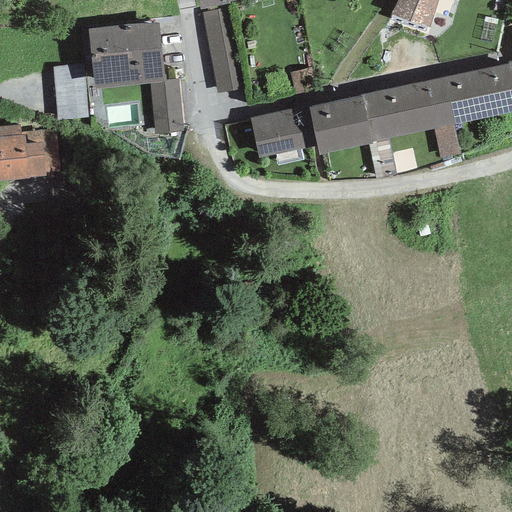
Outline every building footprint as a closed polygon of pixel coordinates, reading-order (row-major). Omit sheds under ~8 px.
[(197,0),(200,9),(229,4),(229,2),(240,0),(197,0)] [(430,28),(438,0),(397,0),(390,15),(430,28)] [(224,9),(201,14),(217,92),(239,88),(224,9)] [(88,29),(95,90),(149,83),(166,81),(159,21),(88,29)] [(84,64),(52,66),(57,121),(89,118),(84,64)] [(511,80),(508,64),(445,77),(455,125),(511,113),(511,80)] [(445,77),(401,86),(411,134),(433,129),(453,125),(455,125),(445,77)] [(177,80),(166,81),(149,83),(155,134),(183,130),(177,80)] [(362,96),(308,107),(316,146),(318,156),(372,145),(371,142),(411,134),(401,86),(361,94),(362,96)] [(316,146),(308,106),(250,118),(258,158),(316,146)] [(453,125),(433,129),(439,158),(459,154),(453,125)] [(20,126),(0,127),(0,179),(47,176),(46,173),(59,171),(55,130),(21,133),(20,126)]
